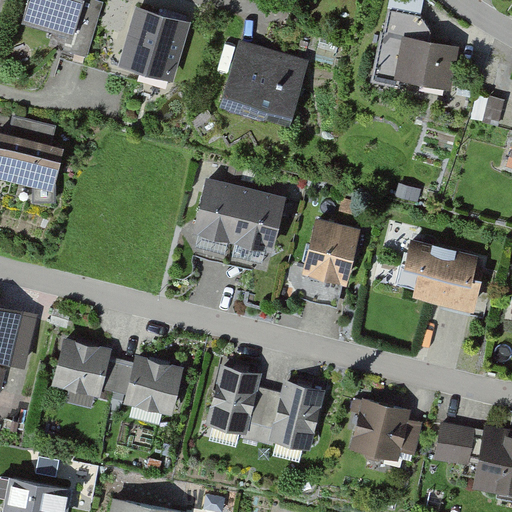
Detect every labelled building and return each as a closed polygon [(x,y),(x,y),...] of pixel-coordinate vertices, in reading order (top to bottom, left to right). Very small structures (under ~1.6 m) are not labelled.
[(103,0),(26,0),(21,18),(68,32),(64,47),(87,54),(103,0)] [(147,6),(136,3),(118,63),(129,66),(142,70),(148,72),(161,75),(173,79),(191,19),(178,16),(166,12),(160,10),(147,6)] [(423,17),(389,9),(385,33),(380,32),(375,70),(452,88),(459,45),(437,41),(423,17)] [(309,58),(240,37),(224,91),(219,104),(263,117),(289,125),(292,114),(293,112),(309,58)] [(486,118),(500,121),(505,99),(490,96),(486,118)] [(8,129),(0,127),(0,174),(53,188),(64,144),(52,141),(57,124),(13,113),(8,129)] [(192,228),(232,238),(236,225),(239,211),(246,183),(206,173),(192,228)] [(286,192),(246,183),(239,211),(236,225),(232,238),(272,248),(286,192)] [(361,225),(316,213),(302,269),(346,280),(361,225)] [(480,255),(412,239),(406,264),(421,268),(415,292),(477,307),(484,278),(475,275),(480,255)] [(0,358),(10,361),(23,308),(0,302),(0,358)] [(111,345),(63,334),(51,385),(101,396),(103,389),(126,395),(124,405),(174,416),(186,364),(135,353),(133,362),(108,356),(111,345)] [(262,371),(220,360),(206,421),(247,431),(246,436),(272,443),(273,438),(292,443),(310,447),(314,431),(321,402),(325,386),(307,382),(284,376),(281,390),(259,385),(262,371)] [(411,406),(364,395),(352,446),(398,457),(400,445),(415,449),(422,420),(409,417),(411,406)] [(476,426),(444,419),(437,453),(469,460),(476,426)] [(511,427),(485,422),(473,484),(511,491),(511,427)] [(68,511),(73,488),(2,475),(0,487),(0,507),(7,509),(5,511),(68,511)] [(186,511),(187,508),(113,497),(110,511),(186,511)]
